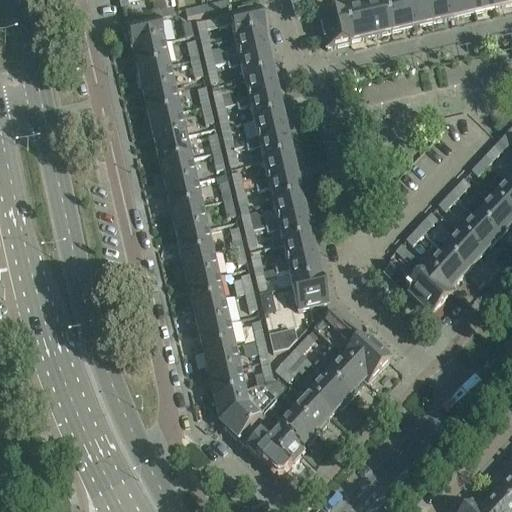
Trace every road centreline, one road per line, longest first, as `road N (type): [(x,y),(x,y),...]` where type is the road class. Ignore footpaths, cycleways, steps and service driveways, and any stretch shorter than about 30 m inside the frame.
road 1 (secondary): [(146,465),(84,304),(19,0)]
road 2 (residential): [(430,371),(339,288),(275,0)]
road 3 (secondary): [(0,132),(41,315),(124,511)]
road 4 (residential): [(139,276),(76,0)]
road 5 (unclassified): [(146,465),(165,419),(139,276)]
road 6 (tertiary): [(460,411),(412,445),(349,511)]
road 7 (tertiary): [(385,511),(460,411)]
